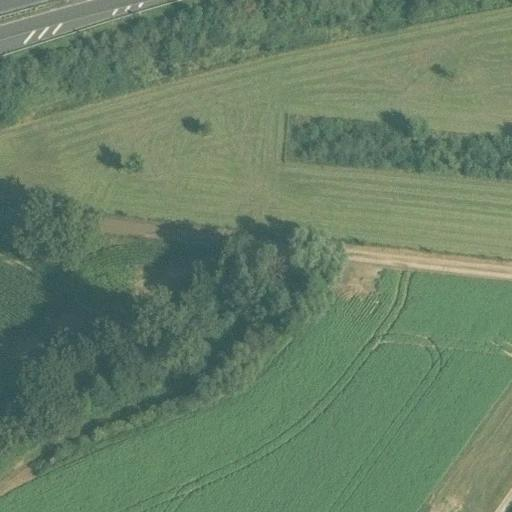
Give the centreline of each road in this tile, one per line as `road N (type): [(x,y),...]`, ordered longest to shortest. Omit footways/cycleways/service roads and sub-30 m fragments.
road 1 (track): [(511,280),(0,221)]
road 2 (track): [(292,255),(273,301),(221,366),(173,398),(29,464),(0,489)]
road 3 (trunk): [(0,43),(148,0)]
